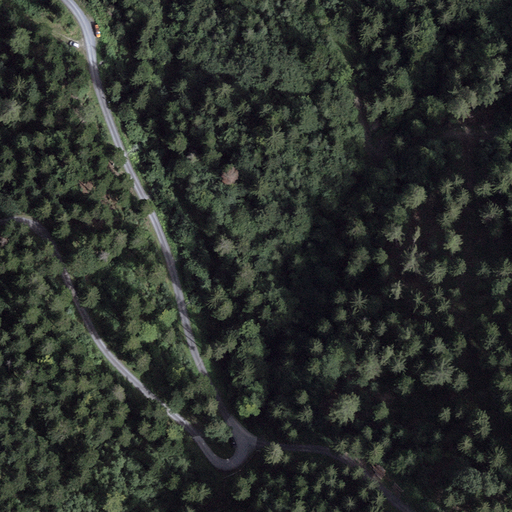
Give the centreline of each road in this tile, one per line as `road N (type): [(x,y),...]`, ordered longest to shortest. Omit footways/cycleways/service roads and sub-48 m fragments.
road 1 (track): [(67,0),(88,28),(97,87),(213,394),(245,442)]
road 2 (track): [(245,442),(229,464),(216,460),(92,333),(45,231),(0,220)]
road 3 (track): [(245,442),(343,459),(408,511)]
